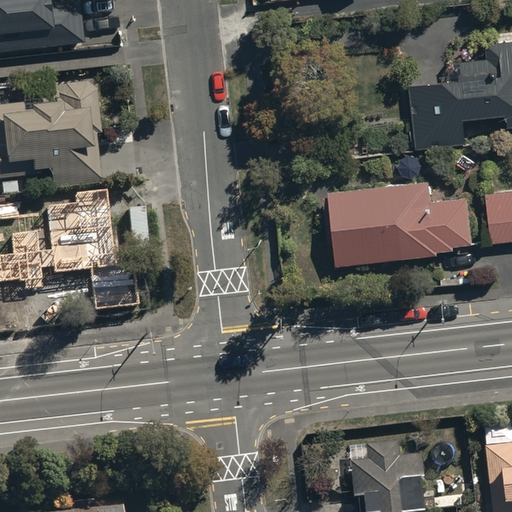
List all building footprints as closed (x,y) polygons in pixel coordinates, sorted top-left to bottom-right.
[(0,0),(0,54),(83,45),(78,0),(73,0),(59,1),(58,0),(0,0)] [(511,44),(485,47),(487,62),(459,65),(460,78),(457,79),(457,86),(408,90),(414,152),(463,147),(461,126),(505,122),(506,132),(511,131),(511,44)] [(79,77),(61,78),(53,88),(55,111),(30,113),(30,116),(24,116),(23,108),(0,109),(0,183),(31,181),(30,178),(50,177),(51,192),(99,188),(95,137),(100,137),(96,94),(86,85),(80,86),(79,77)] [(333,246),(335,270),(437,260),(436,255),(453,253),(453,250),(472,248),(467,202),(430,205),(428,185),(327,194),(328,200),(322,200),(326,247),(333,246)] [(511,192),(485,195),(490,246),(511,243),(511,192)] [(368,459),(348,461),(353,511),(424,511),(419,454),(394,456),(392,440),(366,443),(368,459)] [(511,441),(482,445),(490,511),(494,511),(511,509),(511,441)]
